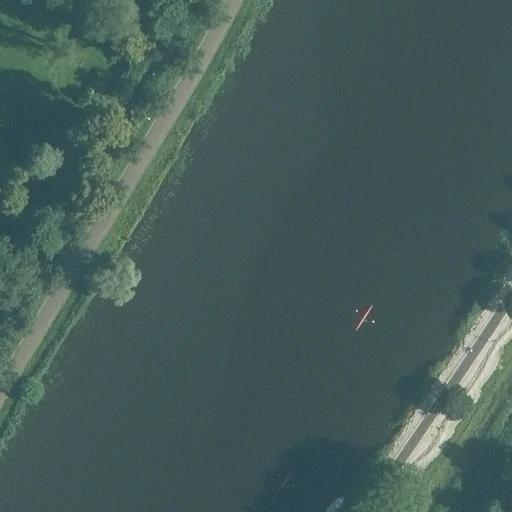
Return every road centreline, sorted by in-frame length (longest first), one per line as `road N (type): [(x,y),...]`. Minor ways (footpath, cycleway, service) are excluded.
road 1 (unclassified): [(0,391),(233,0)]
road 2 (unclassified): [(365,511),(511,293)]
